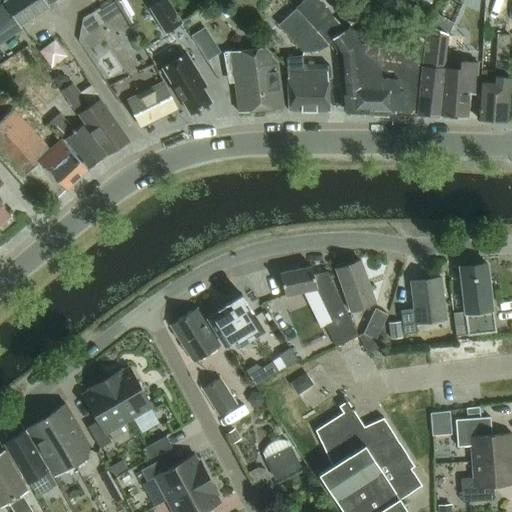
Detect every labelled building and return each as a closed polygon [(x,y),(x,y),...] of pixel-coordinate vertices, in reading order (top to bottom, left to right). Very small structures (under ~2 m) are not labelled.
[(21,25),(51,6),(50,4),(47,0),(6,0),(5,1),(21,25)] [(161,0),(150,7),(166,34),(183,23),(168,0),(161,0)] [(420,37),(382,18),(380,17),(358,35),(351,25),(346,28),(318,0),(302,0),(295,7),(296,8),(332,43),(339,53),(345,109),(419,114),(424,65),(427,42),(420,37)] [(393,17),(405,0),(388,0),(382,8),(393,17)] [(0,42),(23,28),(21,25),(5,1),(0,4),(0,42)] [(319,51),(332,43),(296,8),(278,25),(304,52),(319,51)] [(447,46),(448,35),(427,33),(426,40),(420,37),(427,42),(424,65),(419,114),(443,116),(447,46)] [(511,97),(511,83),(511,76),(508,76),(511,33),(499,33),(496,70),(483,69),(479,117),(508,119),(509,97),(511,97)] [(463,36),(451,35),(448,35),(447,46),(443,116),(467,117),(469,92),(477,93),(479,61),(462,60),(463,36)] [(53,68),(68,56),(56,40),(41,52),(53,68)] [(214,43),(202,51),(208,60),(220,52),(214,43)] [(264,47),(256,48),(264,108),(285,105),(280,63),(264,47)] [(256,48),(228,51),(231,75),(237,74),(241,110),(264,108),(256,48)] [(207,84),(187,53),(163,67),(192,112),(212,100),(203,86),(207,84)] [(302,56),(287,57),(288,108),(328,109),(327,87),(331,87),(329,66),(303,65),(302,56)] [(178,107),(166,81),(130,99),(143,125),(178,107)] [(64,89),(109,153),(131,138),(102,97),(92,105),(75,82),(64,89)] [(15,108),(0,121),(0,139),(28,172),(40,162),(45,167),(48,166),(69,189),(90,168),(64,136),(53,123),(41,135),(15,108)] [(90,167),(109,153),(83,118),(73,126),(62,115),(53,123),(64,136),(90,168),(90,167)] [(0,226),(13,216),(0,199),(0,187),(6,183),(0,175),(0,226)] [(351,310),(376,301),(361,259),(336,268),(351,310)] [(457,335),(496,330),(487,262),(460,266),(465,310),(454,312),(457,335)] [(359,335),(327,270),(314,273),(312,265),(280,272),(285,294),(316,287),(332,321),(326,324),(336,346),(359,335)] [(417,322),(446,318),(441,276),(411,280),(414,307),(401,309),(404,333),(418,331),(417,322)] [(237,347),(266,329),(243,293),(208,316),(226,344),(233,340),(237,347)] [(195,361),(222,344),(199,307),(172,324),(195,361)] [(377,337),(388,313),(376,307),(364,332),(359,335),(368,353),(381,346),(377,337)] [(391,338),(394,338),(395,337),(402,336),(400,320),(389,322),(391,338)] [(152,405),(130,368),(122,372),(121,370),(106,378),(129,419),(152,405)] [(220,377),(203,387),(220,414),(237,404),(220,377)] [(101,447),(112,441),(107,432),(129,419),(106,378),(90,387),(92,390),(84,394),(99,420),(88,426),(101,447)] [(87,455),(90,444),(66,402),(47,414),(75,462),(87,455)] [(452,407),(432,408),(434,432),(454,431),(452,407)] [(332,464),(319,473),(344,511),(408,511),(409,511),(401,498),(422,484),(411,467),(415,465),(384,417),(359,427),(344,411),(316,429),(332,464)] [(55,474),(75,462),(47,414),(28,427),(55,474)] [(511,457),(511,435),(511,432),(492,433),(491,416),(456,419),(458,446),(471,445),(472,461),(511,457)] [(53,475),(49,468),(25,429),(5,441),(23,472),(22,472),(28,481),(32,479),(36,485),(53,475)] [(166,435),(145,447),(151,458),(172,446),(166,435)] [(273,480),(306,463),(293,444),(288,446),(286,441),(284,440),(281,440),(278,440),(275,440),(273,441),(271,442),(268,444),(266,446),(264,448),(263,452),(265,457),(263,458),(273,480)] [(0,454),(0,475),(22,511),(32,511),(21,494),(27,490),(4,452),(0,454)] [(197,460),(192,452),(167,466),(160,454),(134,468),(140,480),(155,472),(168,496),(208,474),(200,458),(197,460)] [(511,457),(472,461),(473,477),(461,478),(463,501),(495,499),(494,485),(511,483),(511,457)] [(208,474),(168,496),(176,511),(193,511),(218,499),(214,491),(216,489),(208,474)] [(22,511),(0,475),(0,505),(1,507),(8,503),(13,511),(22,511)] [(275,487),(271,479),(271,478),(257,486),(257,487),(262,484),(266,492),(275,487)]
